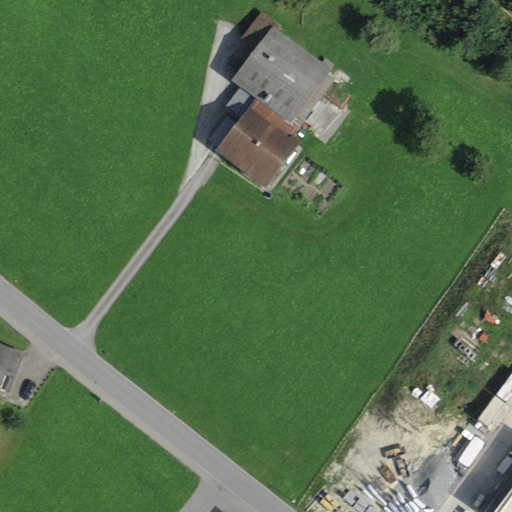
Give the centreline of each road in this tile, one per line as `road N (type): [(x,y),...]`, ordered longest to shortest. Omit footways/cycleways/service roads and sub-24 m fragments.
road 1 (tertiary): [(227,472),(0,290)]
road 2 (track): [(211,164),(73,350)]
